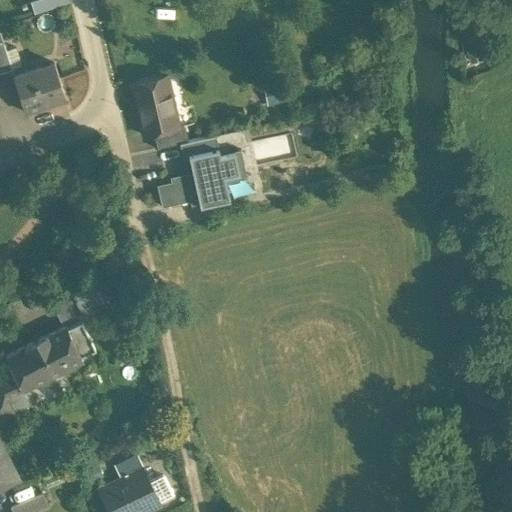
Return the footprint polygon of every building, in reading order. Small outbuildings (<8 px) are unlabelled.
[(511,4),(485,14),(490,27),(511,19),(511,4)] [(3,41),(0,41),(0,72),(13,69),(3,41)] [(54,62),(14,75),(25,111),(45,105),(44,102),(65,96),(54,62)] [(166,74),(131,82),(143,134),(152,133),(178,127),(178,126),(166,74)] [(265,84),(271,108),(288,103),(282,79),(265,84)] [(178,127),(152,133),(155,147),(162,146),(179,142),(187,140),(183,125),(178,126),(178,127)] [(214,134),(202,137),(205,150),(206,155),(218,152),(214,134)] [(187,140),(179,142),(182,155),(205,150),(202,137),(187,140)] [(206,155),(189,159),(193,175),(157,184),(162,204),(190,198),(191,203),(228,194),(224,180),(246,176),(240,148),(218,152),(206,155)] [(99,282),(53,304),(63,326),(79,318),(109,303),(99,282)] [(63,326),(5,354),(15,376),(22,390),(82,360),(81,356),(95,349),(79,318),(63,326)] [(0,486),(16,478),(0,446),(0,421),(15,415),(6,397),(22,390),(15,376),(0,383),(0,486)] [(142,470),(101,489),(112,511),(138,511),(158,502),(157,502),(172,495),(163,475),(148,482),(142,470)] [(9,494),(12,502),(30,495),(27,487),(9,494)] [(31,499),(11,507),(12,511),(35,511),(37,511),(31,499)]
